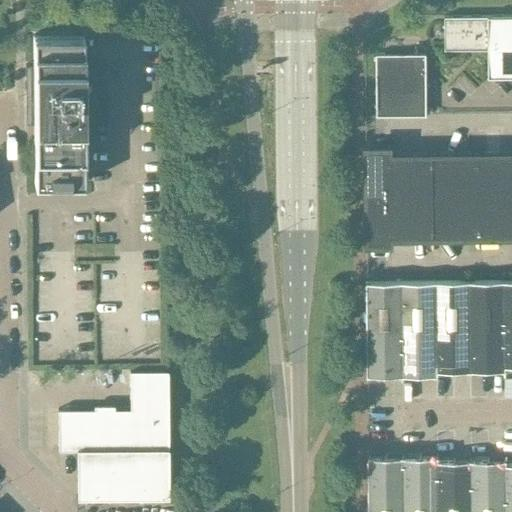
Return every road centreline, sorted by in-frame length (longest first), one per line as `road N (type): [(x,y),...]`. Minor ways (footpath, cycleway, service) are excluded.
road 1 (tertiary): [(245,0),(287,511)]
road 2 (tertiary): [(297,511),(293,0)]
